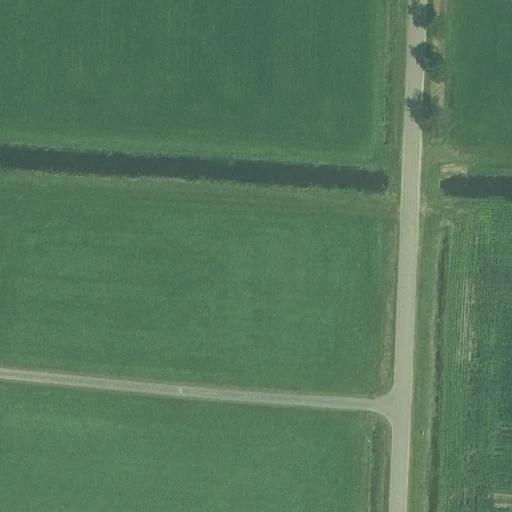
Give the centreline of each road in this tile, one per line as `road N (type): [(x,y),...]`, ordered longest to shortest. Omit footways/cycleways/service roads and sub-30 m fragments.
road 1 (unclassified): [(402,511),(417,0)]
road 2 (unknown): [(0,370),(405,406)]
